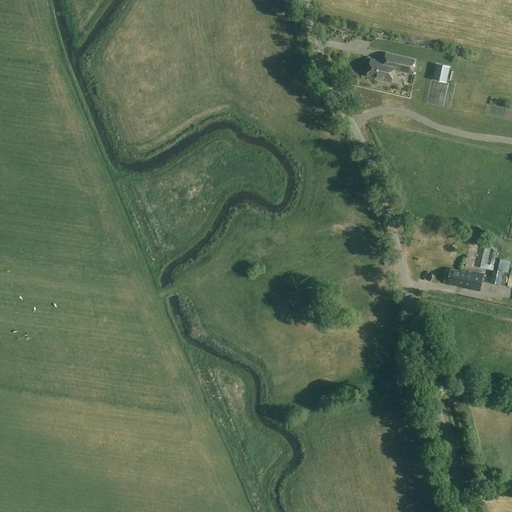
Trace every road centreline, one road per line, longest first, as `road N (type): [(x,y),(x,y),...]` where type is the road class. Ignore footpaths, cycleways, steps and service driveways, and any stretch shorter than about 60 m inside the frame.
road 1 (unclassified): [(464,511),(380,183),(328,79),(305,0)]
road 2 (track): [(351,123),(386,110),(462,135),(511,140)]
